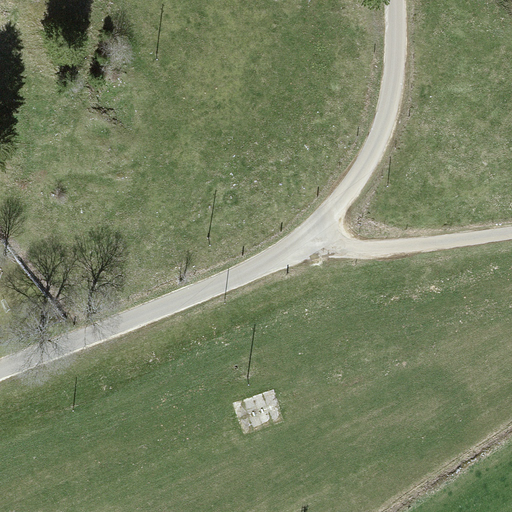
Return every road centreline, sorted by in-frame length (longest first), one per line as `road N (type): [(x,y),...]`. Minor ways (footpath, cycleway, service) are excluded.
road 1 (unclassified): [(0,369),(244,272),(303,236)]
road 2 (unclassified): [(303,236),(354,180),(383,127),(396,0)]
road 3 (unclassified): [(303,236),(382,249),(511,231)]
